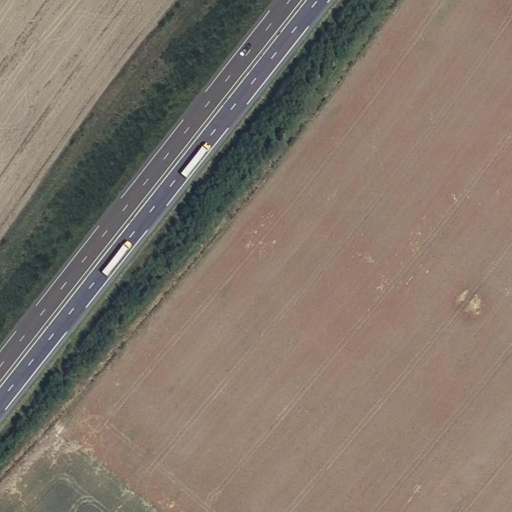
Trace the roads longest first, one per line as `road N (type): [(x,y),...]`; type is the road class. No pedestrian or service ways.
road 1 (motorway): [(0,407),(322,0)]
road 2 (motorway): [(293,0),(0,366)]
